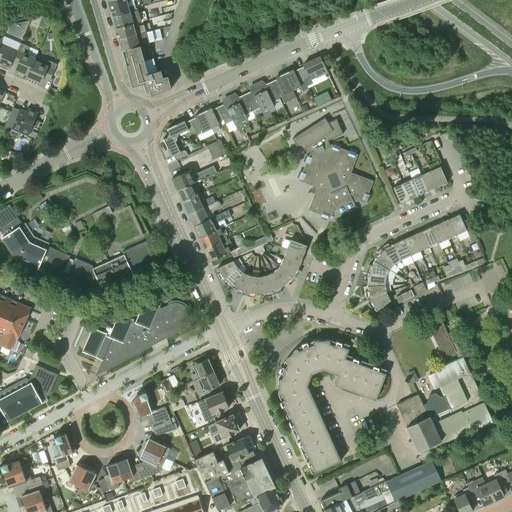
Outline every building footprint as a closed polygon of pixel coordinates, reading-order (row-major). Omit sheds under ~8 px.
[(124,9),(128,8),(129,10),(136,8),(135,5),(141,4),(140,0),(112,0),(108,1),(112,14),(124,11),(124,9)] [(129,10),(128,8),(124,9),(124,11),(112,14),(116,28),(134,24),(133,23),(147,19),(145,11),(139,12),(138,10),(137,7),(136,8),(129,10)] [(49,21),(42,18),(38,26),(46,29),(49,21)] [(119,39),(146,32),(151,30),(149,23),(135,27),(134,24),(116,28),(119,39)] [(122,51),(140,45),(149,43),(146,32),(119,39),(122,51)] [(0,65),(9,70),(12,62),(13,63),(18,50),(2,43),(0,46),(0,65)] [(18,50),(13,63),(18,65),(16,70),(27,75),(28,75),(35,60),(36,58),(27,54),(30,47),(21,43),(18,50)] [(140,45),(122,51),(132,87),(144,84),(146,92),(150,91),(151,96),(171,88),(168,76),(163,77),(161,70),(148,74),(140,45)] [(311,80),(316,77),(316,78),(328,72),(320,56),(303,64),(304,66),(299,69),(304,81),(307,86),(313,83),(311,80)] [(35,60),(28,75),(27,75),(26,77),(40,83),(43,78),(50,81),(57,64),(49,61),(48,65),(35,60)] [(301,86),(299,83),(304,81),(299,69),(294,71),(293,69),(285,73),(292,90),(301,86)] [(296,97),(292,90),(285,73),(276,77),(277,79),(272,81),(278,93),(280,98),(282,104),(296,97)] [(272,102),(280,98),(278,93),(272,81),(263,85),(266,90),(260,93),(270,113),(276,110),(272,102)] [(272,116),(270,113),(260,93),(255,95),(253,90),(245,94),(252,111),(260,107),(265,119),(272,116)] [(243,126),(249,123),(245,114),(252,111),(245,94),(236,98),(238,103),(233,105),(243,126)] [(330,100),(328,94),(322,97),(325,103),(330,100)] [(238,130),(244,127),(243,126),(233,105),(228,108),(226,103),(218,107),(223,119),(223,120),(225,124),(233,120),(238,130)] [(218,121),(223,119),(218,107),(212,109),(212,108),(203,112),(211,129),(219,124),(218,121)] [(4,128),(10,131),(11,131),(19,111),(13,108),(4,128)] [(9,133),(18,137),(20,132),(29,135),(38,113),(27,109),(26,112),(20,110),(19,111),(11,131),(10,131),(9,133)] [(196,132),(197,134),(197,135),(211,129),(203,112),(194,116),(195,117),(190,120),(196,132)] [(308,147),(311,155),(309,154),(299,180),(317,187),(308,210),(330,218),(332,212),(337,209),(339,213),(355,205),(354,202),(358,200),(365,203),(373,181),(351,172),(358,155),(331,144),(331,145),(328,140),(343,134),(337,119),(329,123),(325,117),(293,139),(301,151),(308,147)] [(192,134),(196,132),(190,120),(185,122),(184,121),(167,129),(169,132),(168,135),(177,138),(178,134),(188,129),(190,133),(192,134)] [(176,160),(188,155),(186,151),(184,150),(180,152),(176,142),(177,138),(168,135),(167,137),(163,139),(172,156),(174,155),(176,160)] [(33,146),(36,147),(41,141),(35,138),(33,144),(33,146)] [(227,153),(226,152),(220,139),(207,146),(213,159),(227,153)] [(190,170),(172,178),(178,190),(195,182),(217,173),(214,166),(192,175),(190,170)] [(431,170),(438,186),(447,182),(440,166),(431,170)] [(394,174),(392,167),(384,170),(387,176),(394,174)] [(429,191),(438,186),(431,170),(421,175),(429,191)] [(419,195),(429,191),(421,175),(412,179),(419,195)] [(410,199),(419,195),(412,179),(403,183),(410,199)] [(195,182),(178,190),(183,201),(198,194),(198,195),(200,194),(195,182)] [(400,203),(410,199),(403,183),(393,187),(400,203)] [(198,194),(183,201),(188,214),(204,207),(198,195),(198,194)] [(205,199),(208,205),(215,201),(212,196),(205,199)] [(194,225),(209,218),(206,212),(221,206),(218,200),(215,201),(208,205),(204,207),(188,214),(194,225)] [(45,201),(38,206),(43,213),(50,208),(45,201)] [(2,238),(16,259),(38,268),(38,269),(39,266),(61,276),(70,256),(48,246),(49,243),(34,237),(25,223),(23,225),(10,204),(9,205),(0,210),(0,230),(4,236),(2,238)] [(101,209),(105,217),(112,213),(109,205),(101,209)] [(105,217),(101,209),(94,213),(98,220),(105,217)] [(209,218),(194,225),(199,237),(220,228),(220,227),(218,222),(231,216),(228,210),(209,218)] [(450,218),(457,234),(467,230),(460,214),(450,218)] [(448,238),(457,234),(450,218),(441,222),(448,238)] [(84,228),(80,221),(75,223),(78,231),(84,228)] [(439,243),(448,238),(441,222),(431,227),(439,243)] [(69,225),(62,228),(65,236),(73,232),(69,225)] [(199,237),(204,249),(227,239),(224,232),(226,231),(224,226),(220,227),(220,228),(199,237)] [(429,247),(439,243),(431,227),(422,231),(429,247)] [(420,251),(429,247),(422,231),(413,235),(420,251)] [(410,255),(420,251),(413,235),(403,239),(410,255)] [(231,252),(234,250),(229,238),(227,239),(204,249),(210,261),(231,252)] [(287,249),(303,255),(307,245),(290,239),(287,249)] [(404,258),(410,255),(403,239),(394,243),(401,260),(404,258)] [(92,265),(75,258),(66,278),(92,289),(100,286),(101,289),(102,288),(114,282),(114,281),(119,278),(120,280),(133,274),(132,271),(155,261),(151,252),(146,241),(122,252),(123,254),(108,261),(93,268),(92,265)] [(399,260),(401,260),(394,243),(390,246),(388,243),(383,246),(385,249),(383,251),(394,264),(395,263),(399,260)] [(283,260),(300,265),(303,255),(287,249),(283,260)] [(389,270),(394,264),(383,251),(381,253),(378,250),(375,255),(377,257),(374,261),(389,270)] [(223,277),(225,279),(238,267),(237,267),(234,260),(217,268),(220,272),(217,274),(220,279),(223,277)] [(280,266),(294,276),(295,274),(298,276),(301,271),(298,269),(300,265),(283,260),(280,266)] [(386,277),(389,270),(374,261),(372,265),(369,264),(367,269),(370,270),(369,273),(386,278),(386,277)] [(274,271),(285,286),(288,282),(290,285),(294,281),(292,278),(294,276),(280,266),(274,271)] [(231,284),(235,288),(243,272),(238,267),(225,279),(227,281),(224,284),(229,287),(231,284)] [(280,288),(285,286),(274,271),(267,275),(273,292),(275,291),(277,294),(282,291),(280,288)] [(244,292),(247,293),(251,276),(244,272),(243,272),(235,288),(239,290),(238,293),(243,295),(244,292)] [(385,285),(386,278),(369,273),(369,275),(365,275),(365,281),(368,281),(368,286),(385,285)] [(270,292),(273,292),(267,275),(259,277),(260,294),(265,293),(265,297),(271,296),(270,292)] [(255,294),(260,294),(259,277),(251,276),(247,293),(249,293),(249,297),(255,297),(255,294)] [(370,299),(387,293),(385,285),(368,286),(369,291),(365,291),(366,297),(370,296),(370,299)] [(387,293),(370,299),(371,301),(368,303),(371,308),(374,306),(377,311),(391,300),(387,293)] [(0,335),(1,335),(0,337),(0,344),(11,349),(15,340),(16,341),(32,307),(31,306),(30,308),(0,295),(0,335)] [(187,308),(186,307),(185,306),(184,305),(183,305),(181,304),(179,303),(178,303),(175,303),(174,303),(173,303),(172,303),(171,303),(170,304),(162,308),(159,307),(160,305),(146,299),(135,322),(133,321),(134,319),(119,313),(109,336),(106,335),(107,333),(93,327),(82,351),(102,360),(101,363),(105,370),(94,376),(182,329),(183,329),(184,328),(185,327),(186,326),(187,325),(188,324),(188,323),(189,322),(189,321),(189,320),(190,319),(190,317),(190,316),(190,315),(189,314),(189,313),(189,312),(188,311),(188,310),(187,309),(187,308)] [(418,451),(427,447),(428,450),(470,431),(471,433),(493,422),(468,367),(464,358),(451,331),(448,333),(443,322),(430,328),(443,358),(456,352),(459,360),(429,375),(435,388),(441,386),(445,395),(440,397),(435,393),(429,396),(428,403),(423,405),(418,394),(397,404),(407,426),(407,427),(418,451)] [(312,374),(323,369),(322,340),(314,340),(308,343),(307,341),(306,342),(307,342),(303,344),(303,343),(302,344),(302,345),(296,348),(291,354),(312,374)] [(338,375),(347,355),(350,345),(342,342),(341,343),(337,342),(338,341),(337,340),(336,342),(330,340),(322,340),(323,369),(338,375)] [(27,347),(24,355),(31,358),(35,351),(27,347)] [(308,385),(312,374),(291,354),(285,360),(283,366),(281,366),(279,371),(281,372),(278,378),(279,386),(308,385)] [(343,387),(355,392),(367,362),(359,359),(358,360),(354,359),(355,358),(347,355),(338,375),(335,384),(343,387)] [(198,378),(214,372),(208,359),(199,363),(199,362),(195,363),(195,365),(193,366),(198,378)] [(367,362),(355,392),(376,400),(387,370),(379,367),(378,368),(374,366),(375,365),(367,362)] [(26,378),(11,386),(0,391),(0,421),(6,418),(8,421),(25,411),(42,402),(42,403),(43,402),(41,399),(49,395),(58,375),(36,365),(30,379),(26,378)] [(418,380),(414,370),(407,373),(412,383),(418,380)] [(198,394),(206,390),(206,391),(219,385),(214,372),(198,378),(193,381),(198,394)] [(166,392),(173,389),(168,378),(161,381),(166,392)] [(282,406),(286,414),(314,401),(308,385),(279,386),(279,394),(282,400),(280,401),(280,402),(281,402),(283,405),(282,406)] [(139,395),(134,397),(135,398),(132,401),(134,403),(135,406),(137,405),(139,410),(138,411),(139,413),(140,416),(140,419),(141,422),(142,422),(142,421),(148,419),(146,413),(152,411),(148,399),(149,399),(146,391),(139,394),(139,395)] [(201,412),(205,421),(218,415),(217,413),(225,409),(224,409),(229,406),(222,391),(205,399),(210,409),(201,412)] [(173,411),(180,409),(185,406),(182,399),(170,404),(173,411)] [(291,426),(294,433),(323,420),(314,401),(286,414),(289,422),(290,421),(292,425),(291,426)] [(212,435),(215,444),(228,439),(227,436),(235,433),(235,432),(240,430),(233,414),(215,422),(220,432),(212,435)] [(151,424),(153,430),(165,426),(163,420),(151,424)] [(300,445),(304,454),(333,441),(323,420),(294,433),(298,441),(299,441),(301,445),(300,445)] [(165,426),(153,430),(156,436),(167,432),(178,428),(176,422),(165,426)] [(56,464),(68,460),(66,454),(76,451),(77,451),(77,450),(76,448),(74,446),(71,447),(69,442),(71,441),(69,438),(68,434),(62,436),(61,434),(54,437),(57,444),(58,444),(62,456),(54,458),(56,464)] [(144,448),(166,459),(171,448),(150,439),(150,438),(149,438),(144,448)] [(241,467),(257,459),(253,451),(250,452),(243,438),(226,445),(232,459),(225,462),(223,459),(218,461),(213,451),(199,457),(195,459),(194,459),(204,481),(217,476),(241,467)] [(333,441),(304,454),(307,461),(308,461),(310,465),(309,465),(312,473),(341,460),(333,441)] [(144,464),(143,465),(147,476),(160,472),(161,468),(166,459),(144,448),(140,458),(141,459),(145,461),(144,464)] [(44,450),(38,452),(42,464),(48,462),(44,450)] [(5,477),(23,471),(21,465),(26,463),(24,459),(25,459),(24,458),(8,464),(8,463),(0,465),(3,472),(4,472),(5,477)] [(141,479),(137,467),(131,469),(128,459),(127,458),(117,462),(123,479),(128,478),(130,483),(141,479)] [(257,495),(274,487),(261,458),(257,459),(241,467),(217,476),(204,481),(210,493),(212,497),(214,501),(216,506),(217,509),(218,510),(227,506),(249,498),(257,495)] [(68,460),(56,464),(59,470),(70,466),(68,460)] [(386,481),(395,502),(441,481),(432,460),(386,481)] [(118,481),(123,479),(117,462),(106,466),(106,467),(107,467),(110,476),(104,478),(109,490),(119,486),(118,481)] [(74,483),(79,485),(87,469),(76,464),(76,465),(74,470),(71,475),(66,485),(71,488),(74,483)] [(137,467),(141,479),(147,477),(143,465),(137,467)] [(499,472),(505,483),(510,481),(511,483),(511,468),(506,472),(505,469),(499,472)] [(87,469),(79,485),(84,488),(81,492),(86,495),(96,474),(96,475),(97,474),(87,469)] [(30,486),(42,482),(40,477),(40,476),(31,479),(30,474),(25,476),(23,471),(5,477),(9,487),(10,487),(28,480),(30,486)] [(495,477),(485,482),(494,500),(504,495),(499,486),(505,483),(499,472),(494,475),(495,477)] [(103,492),(109,490),(104,478),(98,480),(103,492)] [(26,506),(43,500),(41,494),(46,493),(44,487),(48,486),(46,481),(42,482),(30,486),(32,492),(22,495),(26,506)] [(340,491),(321,500),(324,508),(356,494),(360,493),(355,481),(339,488),(340,491)] [(360,493),(356,494),(324,508),(322,510),(322,511),(374,511),(380,509),(388,505),(395,502),(386,481),(360,493)] [(483,505),(494,500),(485,482),(475,487),(483,505)] [(252,506),(245,509),(245,511),(270,511),(281,507),(282,503),(274,487),(257,495),(249,498),(252,506)] [(453,497),(460,511),(469,511),(473,510),(472,510),(468,501),(474,498),(468,487),(462,490),(463,492),(453,497)] [(448,500),(445,491),(440,493),(441,497),(439,497),(441,503),(448,500)] [(111,492),(105,494),(108,500),(113,498),(111,492)] [(203,511),(198,495),(186,499),(190,511),(203,511)] [(190,511),(186,499),(174,503),(177,511),(190,511)] [(52,511),(50,503),(45,505),(43,500),(26,506),(27,511),(52,511)] [(164,511),(177,511),(174,503),(163,507),(164,511)]
